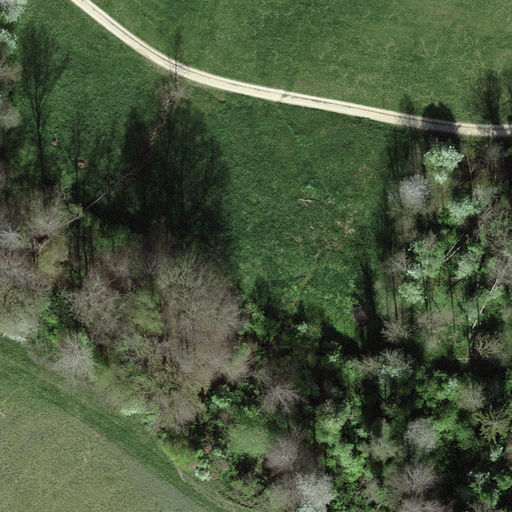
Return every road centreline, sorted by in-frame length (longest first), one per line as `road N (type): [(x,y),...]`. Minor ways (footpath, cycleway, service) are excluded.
road 1 (track): [(511,130),(415,122),(198,77),(148,53),(78,0)]
road 2 (track): [(0,360),(82,404),(242,511)]
